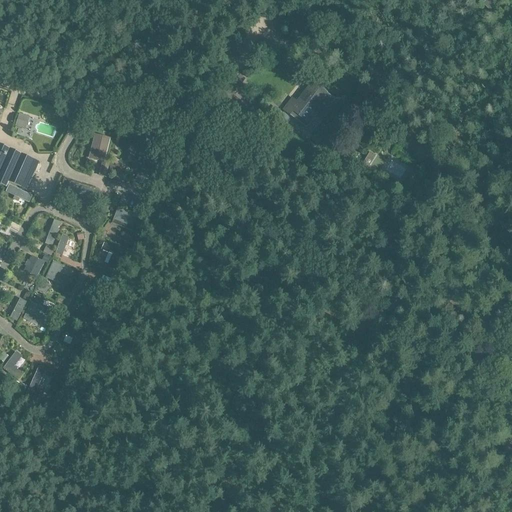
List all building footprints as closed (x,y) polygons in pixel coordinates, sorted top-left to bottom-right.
[(233,70),(211,98),(226,110),(239,120),(249,107),(233,95),(245,79),(233,70)] [(285,109),(284,110),(286,112),(303,125),(306,127),(317,113),(320,115),(321,116),(334,99),(326,93),(327,93),(314,83),(311,87),(309,86),(297,102),(295,101),(293,99),(286,108),(285,109)] [(275,107),(263,121),(266,124),(278,109),(275,107)] [(30,118),(19,115),(16,127),(26,130),(30,118)] [(252,135),(258,128),(248,121),(243,127),(252,135)] [(95,135),(92,144),(100,146),(96,160),(104,162),(110,138),(95,135)] [(0,184),(6,187),(8,182),(20,187),(28,169),(16,164),(20,156),(0,146),(0,184)] [(370,152),(360,168),(367,173),(378,157),(370,152)] [(429,162),(432,165),(424,174),(432,180),(443,166),(433,157),(429,162)] [(158,165),(144,160),(136,180),(150,185),(158,165)] [(102,163),(99,176),(105,178),(109,165),(102,163)] [(119,165),(109,167),(111,175),(121,173),(119,165)] [(159,166),(155,176),(162,179),(166,169),(159,166)] [(74,185),(71,194),(83,197),(82,202),(89,204),(90,201),(93,191),(74,185)] [(119,207),(114,219),(127,224),(125,228),(131,230),(137,214),(119,207)] [(122,249),(105,243),(103,251),(113,254),(109,265),(116,267),(122,249)] [(44,255),(42,261),(48,263),(50,258),(44,255)] [(28,260),(25,266),(26,267),(24,271),(37,278),(44,263),(32,256),(29,261),(28,260)] [(53,260),(46,276),(52,279),(57,269),(69,275),(72,269),(53,260)] [(8,289),(3,286),(0,290),(6,294),(8,289)] [(25,318),(37,324),(45,308),(32,302),(25,318)] [(75,312),(72,318),(90,326),(96,311),(89,308),(86,316),(75,312)] [(68,329),(65,335),(66,336),(73,339),(75,340),(71,350),(78,353),(83,343),(85,336),(68,329)] [(13,367),(21,357),(15,353),(3,369),(18,380),(22,374),(13,367)] [(38,368),(25,398),(32,401),(34,396),(38,398),(40,394),(42,396),(45,389),(38,386),(44,371),(38,368)]
